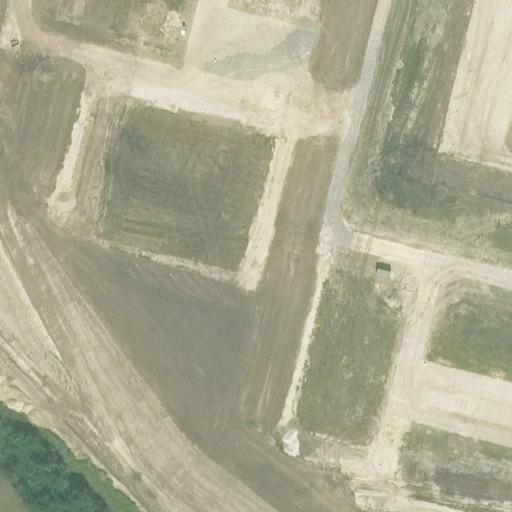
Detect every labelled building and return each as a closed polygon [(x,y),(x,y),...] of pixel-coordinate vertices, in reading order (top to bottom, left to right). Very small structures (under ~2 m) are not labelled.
[(150,0),(126,0),(118,35),(145,41),(149,26),(168,31),(175,6),(150,0)] [(406,0),(405,7),(428,13),(425,24),(437,27),(443,0),(406,0)] [(394,51),(387,77),(422,86),(431,48),(420,45),(417,56),(394,51)] [(387,77),(380,104),(404,110),(401,121),(412,124),(422,86),(387,77)] [(105,128),(105,130),(110,131),(159,143),(166,114),(112,101),(111,104),(116,105),(110,129),(105,128)] [(212,126),(205,155),(254,167),(259,168),(259,167),(254,166),(260,141),(265,143),(266,139),(261,138),(212,126)] [(98,156),(98,157),(151,171),(159,143),(110,131),(105,130),(104,131),(109,132),(103,157),(98,156)] [(369,148),(362,174),(397,183),(407,145),(395,142),(393,153),(369,148)] [(205,155),(198,183),(247,195),(252,196),(252,195),(247,194),(254,168),(259,170),(259,168),(254,167),(205,155)] [(91,184),(91,186),(144,199),(151,171),(98,157),(97,159),(102,160),(96,185),(91,184)] [(465,169),(463,177),(474,180),(476,172),(465,169)] [(476,172),(474,180),(486,183),(488,175),(476,172)] [(362,174),(356,201),(379,207),(376,218),(388,221),(397,183),(362,174)] [(498,178),(497,186),(508,189),(510,181),(498,178)] [(198,183),(191,211),(245,224),(245,223),(240,222),(247,196),(252,198),(252,196),(247,195),(198,183)] [(84,212),(83,215),(88,216),(137,228),(144,199),(91,186),(90,188),(95,189),(89,213),(84,212)] [(445,201),(436,236),(459,242),(468,207),(445,201)] [(468,207),(459,242),(481,247),(490,212),(468,207)] [(191,211),(184,240),(233,252),(238,253),(238,250),(233,249),(239,225),(244,227),(245,224),(191,211)] [(490,212),(481,247),(503,253),(511,218),(490,212)] [(511,218),(503,253),(511,255),(511,218)] [(336,279),(330,302),(365,311),(371,288),(336,279)] [(451,289),(441,329),(464,335),(474,295),(451,289)] [(474,295),(464,335),(486,340),(496,301),(474,295)] [(511,304),(496,301),(486,340),(508,346),(511,331),(511,304)] [(330,302),(326,321),(361,330),(365,311),(330,302)] [(397,307),(394,318),(401,320),(404,308),(397,307)] [(394,318),(391,330),(399,332),(401,320),(394,318)] [(326,321),(320,344),(355,353),(361,330),(326,321)] [(389,337),(386,348),(394,350),(397,339),(389,337)] [(453,347),(450,358),(458,360),(461,349),(453,347)] [(475,352),(472,364),(480,366),(483,354),(475,352)] [(483,354),(480,366),(488,368),(490,356),(483,354)] [(314,368),(308,392),(352,404),(357,381),(367,383),(370,369),(345,363),(342,375),(314,368)] [(308,392),(302,417),(330,424),(327,436),(352,443),(355,429),(346,426),(352,404),(308,392)] [(413,455),(410,466),(423,470),(417,493),(441,499),(449,464),(426,458),(413,455)] [(449,464),(441,499),(464,505),(470,481),(483,485),(486,473),(472,470),(449,464)]
